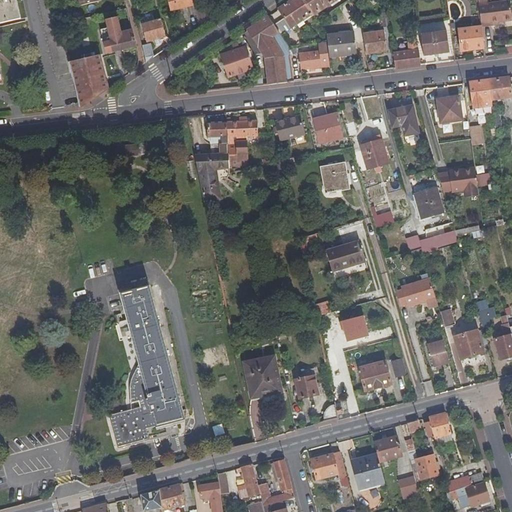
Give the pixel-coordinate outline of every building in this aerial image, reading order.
[(0,0),(0,23),(22,19),(17,0),(0,0)] [(38,0),(56,76),(70,73),(52,0),(38,0)] [(170,0),(172,9),(196,3),(195,0),(170,0)] [(279,9),(284,17),(274,24),(279,32),(281,34),(313,13),(303,0),(292,0),(285,5),(279,9)] [(303,0),(313,13),(314,15),(336,0),(303,0)] [(361,0),(350,0),(361,17),(365,14),(361,7),(358,2),(360,1),(361,0)] [(489,4),(488,1),(479,2),(481,19),(482,27),(492,26),(492,24),(511,21),(511,12),(511,1),(489,4)] [(198,11),(201,26),(211,19),(206,6),(198,11)] [(108,52),(137,45),(133,28),(123,31),(119,16),(108,19),(110,27),(102,29),(108,52)] [(283,48),(275,36),(279,32),(274,24),(269,16),(254,26),(248,30),(262,54),(266,59),(269,85),(287,83),(283,48)] [(482,27),(481,19),(467,20),(468,28),(482,27)] [(144,25),(148,42),(168,37),(164,20),(144,25)] [(456,61),(460,61),(455,26),(451,26),(456,61)] [(482,27),(468,28),(460,29),(462,51),(485,48),(482,27)] [(324,30),(317,32),(320,44),(328,43),(327,36),(327,34),(326,31),(324,30)] [(364,32),(368,55),(388,53),(385,30),(364,32)] [(281,34),(279,32),(275,36),(283,48),(287,83),(293,82),(290,50),(289,46),(281,34)] [(447,32),(422,35),(424,57),(450,54),(447,32)] [(357,54),(354,33),(327,36),(328,43),(329,57),(357,54)] [(246,47),(248,47),(239,36),(237,37),(238,41),(237,41),(237,44),(233,45),(235,51),(222,55),(229,78),(253,70),(246,47)] [(328,43),(320,44),(320,53),(300,55),(301,70),(330,67),(329,57),(328,43)] [(144,46),(148,62),(155,57),(152,44),(144,46)] [(409,67),(421,66),(418,44),(408,45),(408,53),(394,54),(395,69),(409,67)] [(269,85),(266,59),(262,54),(253,55),(262,74),(262,76),(263,86),(269,85)] [(69,63),(77,95),(80,108),(96,97),(108,89),(100,55),(69,63)] [(255,78),(250,79),(251,87),(263,86),(262,76),(262,74),(255,74),(255,78)] [(489,80),(491,97),(511,96),(509,78),(505,78),(489,80)] [(482,105),(482,98),(487,97),(487,100),(491,100),(491,97),(489,80),(475,82),(470,83),(472,106),(482,105)] [(459,97),(437,100),(439,123),(462,121),(459,97)] [(389,111),(393,128),(416,124),(413,108),(389,111)] [(493,113),(495,128),(501,127),(500,113),(493,113)] [(303,115),(278,121),(283,140),(307,134),(303,115)] [(337,115),(315,120),(320,144),(342,140),(337,115)] [(208,138),(222,138),(222,144),(228,144),(228,140),(234,140),(234,137),(238,137),(238,138),(244,138),(244,137),(259,136),(258,121),(230,122),(230,118),(226,118),(226,122),(208,123),(208,138)] [(471,139),(472,144),(482,143),(480,126),(469,126),(471,139)] [(388,163),(381,139),(360,145),(367,169),(388,163)] [(237,141),(237,144),(228,144),(222,144),(222,147),(209,147),(209,156),(196,157),(204,196),(219,192),(215,170),(230,169),(229,167),(249,166),(248,141),(237,141)] [(346,162),(322,167),(325,184),(329,184),(330,191),(343,189),(343,191),(351,189),(346,162)] [(449,171),(451,189),(451,190),(467,189),(467,193),(478,192),(474,166),(449,169),(449,171)] [(438,173),(443,190),(451,189),(449,171),(438,173)] [(435,188),(414,194),(421,218),(442,213),(435,188)] [(421,248),(422,252),(458,243),(456,236),(454,231),(419,241),(421,248)] [(402,246),(404,253),(421,248),(419,241),(402,246)] [(360,243),(327,252),(336,282),(369,272),(360,243)] [(421,248),(404,253),(405,257),(422,252),(421,248)] [(131,289),(119,292),(145,389),(142,390),(146,404),(140,406),(137,394),(105,403),(116,445),(148,436),(144,421),(153,418),(155,425),(184,417),(146,277),(130,282),(131,289)] [(407,307),(423,302),(422,300),(435,297),(430,279),(401,287),(401,290),(395,292),(396,295),(399,306),(406,304),(407,307)] [(316,305),(320,316),(332,313),(329,301),(316,305)] [(454,324),(450,309),(440,312),(441,317),(444,327),(454,324)] [(490,326),(490,324),(486,310),(478,312),(483,328),(490,326)] [(347,342),(368,337),(363,316),(339,322),(341,330),(344,330),(347,342)] [(503,321),(507,335),(511,335),(510,330),(507,316),(502,317),(503,321)] [(477,332),(454,338),(461,360),(483,353),(477,332)] [(511,356),(511,335),(507,335),(495,339),(501,360),(511,356)] [(442,342),(427,346),(434,368),(448,363),(442,342)] [(274,358),(245,363),(252,399),(281,393),(274,358)] [(392,362),(396,377),(407,374),(402,359),(392,362)] [(391,384),(385,362),(359,369),(365,391),(391,384)] [(314,375),(295,380),(299,399),(318,394),(314,375)] [(335,408),(334,405),(333,406),(329,408),(326,411),(325,414),(325,418),(325,423),(337,419),(336,414),(335,408)] [(364,408),(352,411),(353,417),(365,414),(364,408)] [(430,421),(435,440),(437,439),(451,435),(445,413),(429,418),(430,421)] [(407,423),(409,432),(421,428),(419,420),(413,422),(407,423)] [(425,422),(431,441),(435,440),(430,421),(425,422)] [(410,435),(409,432),(407,423),(400,425),(403,437),(410,435)] [(385,461),(401,457),(397,441),(396,438),(374,443),(378,456),(380,463),(385,461)] [(338,475),(340,480),(342,480),(348,478),(341,453),(312,460),(317,481),(338,475)] [(380,463),(378,456),(353,463),(361,490),(385,483),(380,463)] [(432,456),(416,461),(421,480),(438,475),(432,456)] [(263,502),(264,506),(282,501),(295,498),(284,460),(274,463),(282,492),(286,491),(287,495),(271,499),(267,484),(258,486),(260,494),(263,502)] [(393,487),(385,461),(380,463),(385,483),(387,489),(393,487)] [(258,486),(253,465),(241,468),(246,485),(239,487),(242,499),(260,494),(258,486)] [(218,482),(220,496),(228,494),(225,473),(217,475),(218,482)] [(482,473),(469,477),(472,485),(485,480),(482,473)] [(414,476),(398,481),(403,497),(419,492),(414,476)] [(471,485),(468,478),(447,485),(449,493),(456,490),(471,485)] [(222,511),(220,496),(218,482),(199,486),(201,498),(210,496),(213,511),(222,511)] [(472,508),(490,501),(483,483),(460,491),(462,496),(467,494),(472,508)] [(162,509),(185,504),(184,499),(189,498),(187,491),(182,492),(180,485),(176,486),(159,491),(162,507),(162,509)] [(465,511),(464,506),(461,505),(456,490),(449,493),(454,511),(465,511)] [(144,511),(162,507),(159,491),(142,496),(144,511)] [(116,511),(116,509),(122,507),(127,506),(126,500),(122,501),(107,504),(107,511),(116,511)] [(284,509),(282,501),(264,506),(265,511),(287,511),(287,509),(284,509)] [(250,511),(265,511),(264,506),(263,502),(249,506),(250,511)]
